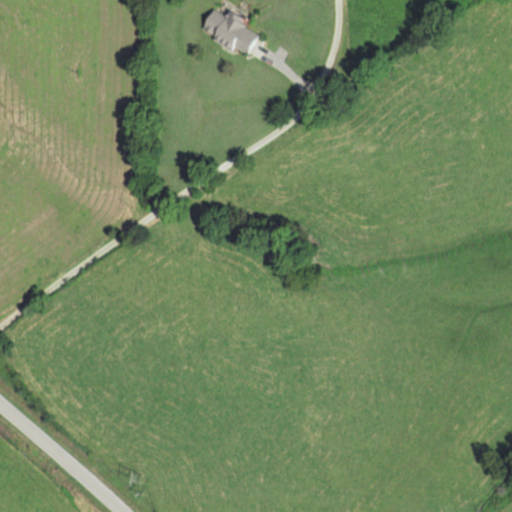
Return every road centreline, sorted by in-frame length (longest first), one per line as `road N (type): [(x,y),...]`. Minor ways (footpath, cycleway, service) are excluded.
road 1 (residential): [(337,0),(333,62),(307,105),(0,327)]
road 2 (tertiary): [(122,511),(0,404)]
